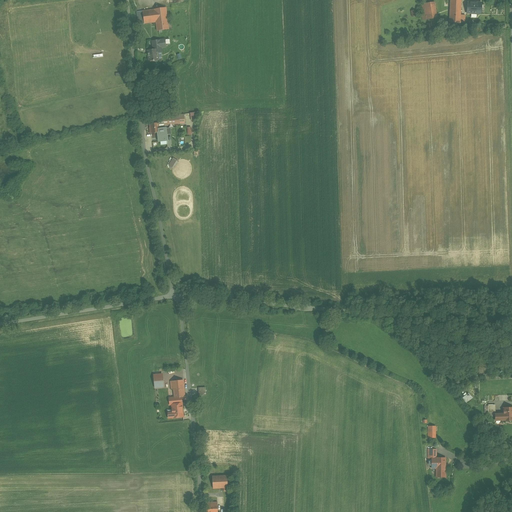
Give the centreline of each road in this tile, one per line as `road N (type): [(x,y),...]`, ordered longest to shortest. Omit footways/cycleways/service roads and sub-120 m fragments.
road 1 (unclassified): [(511,320),(174,295)]
road 2 (unclassified): [(174,295),(145,157),(126,0)]
road 3 (unclassified): [(200,511),(174,295)]
road 4 (unclassified): [(174,295),(0,323)]
